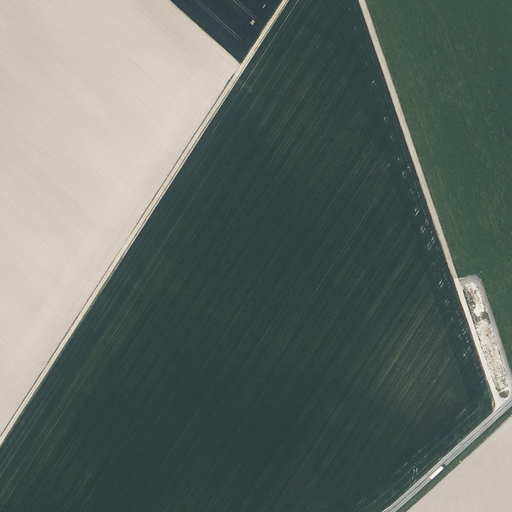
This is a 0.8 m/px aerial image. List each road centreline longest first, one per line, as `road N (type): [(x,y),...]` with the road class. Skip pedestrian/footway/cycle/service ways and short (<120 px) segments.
road 1 (track): [(0,440),(283,0)]
road 2 (track): [(361,0),(456,284)]
road 3 (tertiary): [(511,400),(389,511)]
